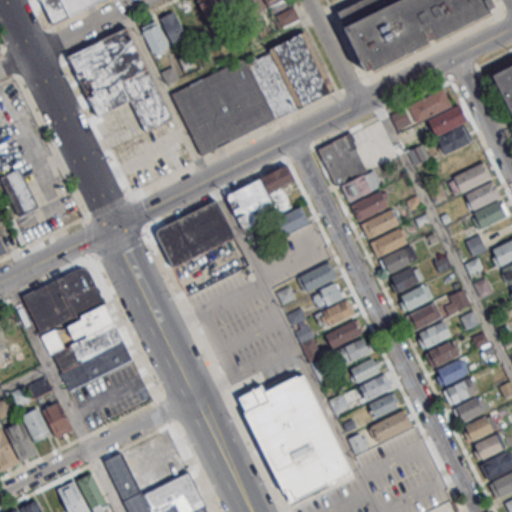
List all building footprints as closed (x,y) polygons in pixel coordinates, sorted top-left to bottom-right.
[(40,0),(109,0),(53,25),(40,0)] [(197,0),(208,23),(223,16),(215,0),(197,0)] [(238,0),(237,0),(222,0),(226,9),(246,0),(248,0),(254,12),(270,5),(280,26),(298,18),(289,0),(286,0),(285,0),(284,0),(238,0)] [(360,0),(338,11),(367,71),(372,69),(373,71),(492,12),(493,7),(489,0),(360,0)] [(178,8),(191,34),(206,26),(193,1),(178,8)] [(158,16),(172,44),(187,37),(173,9),(158,16)] [(167,51),(159,20),(142,24),(151,55),(167,51)] [(67,51),(127,25),(173,120),(146,133),(131,102),(98,117),(67,51)] [(334,95),(309,32),(172,89),(198,152),(334,95)] [(511,62),(492,71),(511,117),(511,62)] [(408,103),(415,122),(428,117),(436,139),(437,138),(443,153),(473,141),(466,123),(468,123),(460,104),(451,107),(444,89),(408,103)] [(453,176),(483,160),(491,176),(460,191),(453,176)] [(292,208),(283,185),(293,181),(288,166),(226,191),(241,229),(292,208)] [(0,176),(0,178),(17,217),(38,207),(20,168),(0,176)] [(340,186),(373,169),(381,184),(348,201),(340,186)] [(465,193),(492,179),(500,195),(472,209),(465,193)] [(350,204),(379,189),(387,205),(358,219),(350,204)] [(469,214),(498,200),(505,215),(477,229),(469,214)] [(154,227),(169,266),(235,240),(219,201),(154,227)] [(310,223),(302,205),(272,219),(274,223),(248,235),(254,248),(310,223)] [(360,223),(390,208),(398,224),(368,238),(360,223)] [(370,241),(399,227),(406,242),(377,257),(370,241)] [(465,240),(478,233),(486,249),(473,255),(465,240)] [(490,250),(511,239),(511,258),(498,265),(490,250)] [(381,257),(405,245),(413,260),(389,272),(381,257)] [(296,276),(328,261),(336,276),(307,290),(306,288),(303,289),(296,276)] [(499,268),(511,261),(511,281),(507,284),(499,268)] [(130,363),(90,265),(25,291),(65,390),(130,363)] [(391,275),(411,265),(413,269),(417,267),(423,279),(399,291),(391,275)] [(472,282),(485,275),(493,291),(480,298),(472,282)] [(343,296),(336,281),(311,294),(319,308),(343,296)] [(400,294),(424,282),(432,298),(408,310),(400,294)] [(294,298),(290,286),(277,290),(281,302),(294,298)] [(449,295),(462,288),(470,303),(456,310),(449,295)] [(314,314),(347,298),(354,313),(325,326),(323,322),(319,324),(314,314)] [(409,313),(433,301),(441,316),(417,329),(409,313)] [(325,332),(353,319),(360,334),(332,348),(325,332)] [(418,332),(442,319),(450,335),(426,347),(418,332)] [(336,349),(361,337),(369,352),(343,364),(336,349)] [(322,354),(313,338),(300,345),(309,361),(322,354)] [(427,350),(452,338),(459,353),(435,366),(427,350)] [(349,368),(372,356),(379,372),(357,383),(349,368)] [(437,369),(461,357),(469,372),(445,384),(437,369)] [(312,364),(317,373),(323,370),(319,361),(312,364)] [(304,371),(353,473),(291,504),(238,397),(263,384),(266,390),(269,388),(302,372),(304,371)] [(360,385),(384,373),(392,389),(367,401),(360,385)] [(446,387),(470,375),(478,391),(454,403),(446,387)] [(35,442),(53,433),(55,437),(72,429),(46,376),(28,385),(35,400),(51,392),(53,395),(38,402),(40,406),(22,414),(35,442)] [(11,392),(18,406),(32,399),(25,385),(11,392)] [(368,403),(393,390),(401,405),(375,418),(368,403)] [(456,406),(480,394),(488,410),(464,422),(456,406)] [(347,409),(344,395),(330,398),(333,412),(347,409)] [(0,401),(0,417),(10,413),(5,400),(0,401)] [(370,425),(404,408),(412,424),(378,441),(370,425)] [(465,425),(485,414),(486,417),(491,414),(497,427),(473,440),(465,425)] [(7,427),(23,419),(39,452),(23,460),(7,427)] [(0,460),(0,427),(4,426),(21,461),(4,469),(0,460)] [(474,443),(498,431),(506,446),(482,458),(474,443)] [(367,449),(363,433),(349,436),(353,453),(367,449)] [(479,464),(508,450),(509,452),(511,451),(511,452),(511,466),(487,479),(479,464)] [(130,511),(106,461),(123,453),(143,493),(191,470),(211,511),(130,511)] [(94,511),(78,478),(94,470),(112,506),(99,511),(94,511)] [(493,480),(511,471),(511,490),(500,496),(493,480)] [(70,511),(58,488),(75,479),(90,511),(70,511)] [(43,511),(38,500),(7,511),(43,511)]
